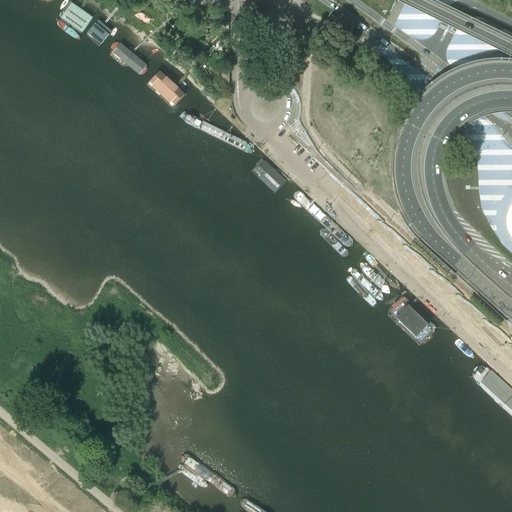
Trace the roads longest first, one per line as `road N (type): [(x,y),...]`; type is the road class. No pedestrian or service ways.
road 1 (primary): [(511,76),(470,80),(429,105),(412,128),(405,167),(411,202),(441,247),(511,308)]
road 2 (residential): [(268,128),(275,144),(505,359)]
road 3 (primary): [(511,287),(460,240),(440,211),(430,171),(449,121),(475,105),(511,98)]
